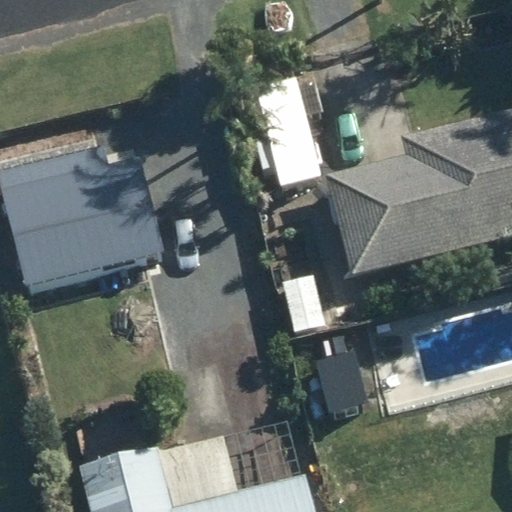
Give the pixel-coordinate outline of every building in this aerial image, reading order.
[(324,194),(299,90),(247,102),(272,207),(324,194)] [(363,296),(511,257),(511,129),(411,155),(417,174),(337,195),(363,296)] [(5,187),(30,289),(165,256),(140,155),(5,187)] [(323,295),(293,305),(302,335),(332,325),(323,295)] [(89,486),(95,511),(317,511),(312,492),(235,511),(181,511),(169,466),(89,486)]
